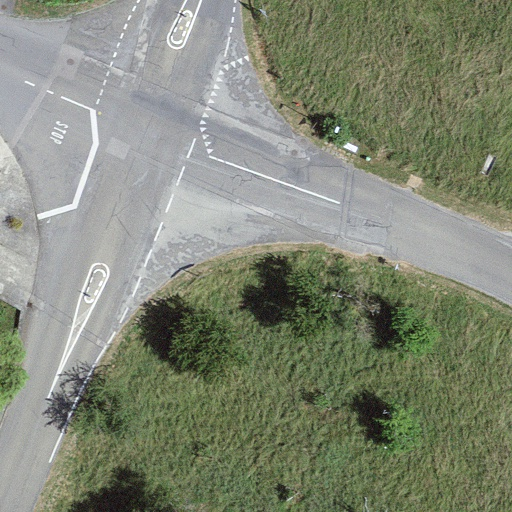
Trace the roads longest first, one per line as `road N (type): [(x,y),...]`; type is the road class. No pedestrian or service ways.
road 1 (tertiary): [(0,511),(105,263),(151,128)]
road 2 (tertiary): [(511,275),(151,128)]
road 3 (tertiary): [(0,71),(151,128)]
road 4 (tertiary): [(151,128),(196,0)]
